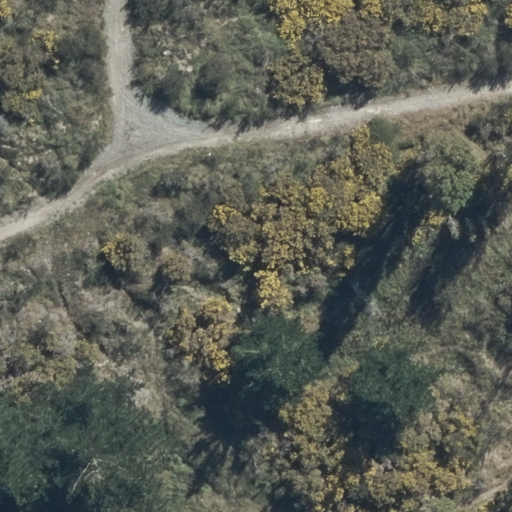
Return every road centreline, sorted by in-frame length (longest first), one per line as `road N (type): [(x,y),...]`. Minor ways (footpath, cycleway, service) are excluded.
road 1 (track): [(119,0),(124,99),(163,132),(355,117),(511,74)]
road 2 (track): [(163,132),(0,220)]
